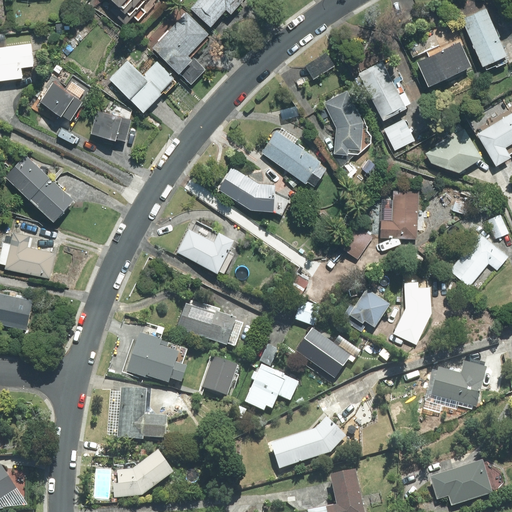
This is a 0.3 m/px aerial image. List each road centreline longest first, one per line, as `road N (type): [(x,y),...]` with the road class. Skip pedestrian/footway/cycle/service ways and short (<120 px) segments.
road 1 (residential): [(75,382),(112,272),(168,170),(242,82),(347,0)]
road 2 (residential): [(61,511),(75,382)]
